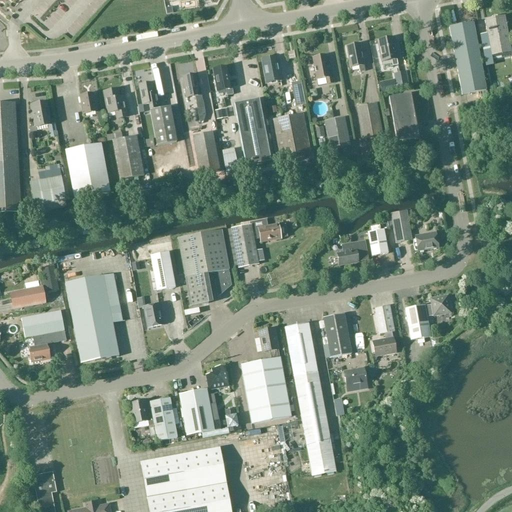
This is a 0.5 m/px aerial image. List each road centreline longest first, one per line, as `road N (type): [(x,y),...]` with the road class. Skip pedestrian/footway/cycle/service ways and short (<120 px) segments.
road 1 (unclassified): [(0,380),(27,401),(167,375),(252,310),(452,269),(464,244),(419,0)]
road 2 (unclassified): [(0,64),(245,25)]
road 3 (unknown): [(119,457),(218,440),(241,502)]
road 4 (unclassified): [(245,25),(392,0)]
